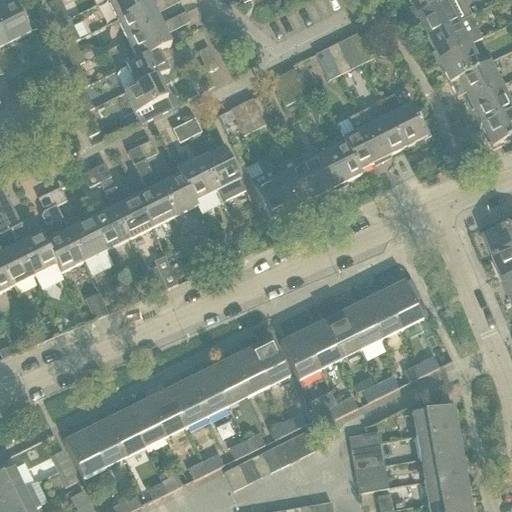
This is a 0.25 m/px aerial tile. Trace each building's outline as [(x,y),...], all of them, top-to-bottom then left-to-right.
[(109,0),(106,2),(117,22),(149,6),(145,0),(109,0)] [(406,0),(415,18),(450,0),(406,0)] [(470,19),(460,0),(450,0),(415,18),(426,40),(458,24),(470,19)] [(117,22),(127,43),(159,27),(153,15),(158,12),(154,3),(149,6),(117,22)] [(14,4),(0,10),(0,35),(6,48),(29,36),(14,4)] [(61,7),(51,13),(58,26),(68,21),(61,7)] [(426,40),(438,63),(469,47),(481,41),(470,19),(458,24),(426,40)] [(127,43),(137,64),(163,51),(169,48),(163,35),(168,32),(164,24),(159,27),(127,43)] [(72,28),(61,33),(68,47),(74,44),(78,42),(72,28)] [(359,35),(347,41),(360,67),(372,61),(359,35)] [(336,46),(324,52),(338,78),(349,72),(336,46)] [(438,63),(449,85),(481,70),(480,69),(469,47),(438,63)] [(77,50),(66,56),(73,70),(78,67),(84,64),(77,50)] [(126,69),(125,70),(135,90),(143,86),(161,77),(168,74),(161,61),(166,59),(163,51),(143,60),(137,64),(126,69)] [(338,78),(324,52),(314,57),(327,84),(338,78)] [(464,95),(469,104),(500,88),(489,65),(480,69),(481,70),(449,85),(456,99),(464,95)] [(292,72),(281,78),(294,104),(305,98),(292,72)] [(81,74),(71,79),(78,93),(83,90),(88,88),(81,74)] [(125,95),(124,96),(125,99),(134,116),(140,128),(172,112),(171,111),(166,101),(159,87),(164,84),(161,77),(143,86),(135,90),(125,95)] [(294,104),(281,78),(270,83),(284,110),(294,104)] [(469,104),(480,126),(511,110),(500,88),(469,104)] [(86,97),(76,103),(82,115),(92,110),(86,97)] [(379,104),(387,119),(403,151),(426,139),(410,107),(400,112),(392,97),(379,104)] [(251,102),(240,107),(253,134),(264,128),(251,102)] [(253,134),(240,107),(229,113),(242,139),(253,134)] [(511,111),(511,110),(480,126),(492,149),(511,138),(511,111)] [(368,111),(357,116),(380,162),(403,151),(387,119),(375,125),(368,111)] [(341,142),(343,146),(344,146),(358,173),(359,173),(380,162),(357,116),(346,122),(353,136),(341,142)] [(90,120),(80,125),(88,140),(98,135),(90,120)] [(193,122),(183,127),(190,140),(200,135),(193,122)] [(190,140),(183,127),(172,133),(178,146),(190,140)] [(148,145),(138,149),(144,163),(154,158),(148,145)] [(343,146),(321,157),(337,189),(361,177),(359,173),(358,173),(344,146),(343,146)] [(135,200),(150,232),(173,221),(157,189),(144,163),(138,149),(126,156),(143,189),(145,189),(148,194),(135,200)] [(216,194),(221,206),(244,194),(223,151),(200,162),(216,194)] [(321,157),(299,169),(315,200),(337,189),(321,157)] [(293,212),(277,180),(266,160),(256,166),(262,178),(249,184),(269,224),(293,212)] [(200,162),(176,174),(178,179),(179,178),(193,206),(194,205),(196,209),(200,217),(222,206),(221,206),(216,194),(200,162)] [(103,167),(93,172),(99,185),(104,195),(114,190),(103,167)] [(299,169),(277,180),(293,212),(315,200),(299,169)] [(93,172),(82,177),(88,191),(99,185),(93,172)] [(157,189),(173,221),(196,209),(194,205),(193,206),(179,178),(178,179),(157,189)] [(112,211),(127,243),(150,232),(135,200),(123,206),(121,202),(122,201),(123,198),(120,190),(116,189),(114,190),(104,195),(103,196),(111,212),(112,211)] [(59,191),(48,196),(54,209),(65,204),(59,191)] [(0,215),(8,232),(16,248),(31,279),(32,279),(55,268),(56,268),(44,245),(45,244),(41,236),(28,242),(26,238),(29,237),(30,233),(26,226),(22,225),(20,226),(3,192),(0,193),(0,215)] [(52,230),(41,236),(45,244),(44,245),(56,268),(55,268),(59,277),(82,265),(66,234),(54,209),(48,196),(36,202),(43,215),(41,215),(40,219),(44,227),(48,227),(51,226),(52,230)] [(89,223),(105,254),(127,243),(112,211),(111,212),(89,223)] [(0,235),(8,232),(0,215),(0,235)] [(89,223),(66,234),(82,265),(89,279),(112,268),(105,254),(104,252),(89,223)] [(511,227),(482,240),(491,262),(511,252),(511,227)] [(16,248),(0,255),(0,270),(9,290),(31,279),(16,248)] [(511,252),(491,262),(500,283),(511,277),(511,252)] [(0,270),(0,294),(9,290),(0,270)] [(156,270),(144,275),(154,298),(166,293),(156,270)] [(511,277),(500,283),(509,304),(511,302),(511,277)] [(382,295),(401,333),(402,333),(401,332),(420,323),(420,324),(422,324),(421,322),(422,322),(429,319),(419,299),(412,302),(404,285),(403,286),(402,285),(401,285),(402,287),(383,296),(382,295)] [(362,305),(380,342),(381,344),(382,343),(381,342),(400,333),(400,334),(401,333),(382,295),(381,295),(381,296),(363,306),(362,305)] [(85,302),(94,323),(108,317),(99,296),(85,302)] [(361,307),(342,316),(360,352),(360,354),(361,354),(360,352),(380,343),(380,344),(381,344),(380,342),(362,305),(360,305),(361,307)] [(340,317),(322,326),(339,363),(340,364),(341,364),(340,362),(359,353),(360,354),(360,352),(342,316),(341,315),(340,316),(340,317)] [(301,335),(300,335),(319,374),(320,374),(319,373),(339,363),(339,364),(340,364),(339,363),(322,326),(321,325),(320,325),(320,327),(301,336),(301,335)] [(280,346),(279,347),(288,365),(297,384),(298,383),(299,384),(300,384),(299,383),(318,373),(319,375),(319,374),(300,335),(299,335),(300,336),(281,346),(281,344),(280,345),(280,346)] [(268,343),(250,352),(268,389),(287,380),(287,381),(289,380),(288,379),(289,379),(280,360),(271,342),(270,342),(269,341),(268,342),(268,343)] [(9,348),(0,352),(0,357),(2,361),(13,355),(9,348)] [(248,353),(229,363),(247,399),(267,390),(267,391),(268,390),(268,389),(250,352),(249,351),(248,352),(248,353)] [(433,360),(417,367),(423,378),(438,371),(433,360)] [(208,372),(227,411),(228,411),(227,409),(246,400),(246,401),(248,401),(247,399),(229,363),(229,362),(227,362),(228,363),(209,373),(208,372)] [(423,378),(417,367),(402,375),(408,386),(423,378)] [(207,373),(188,383),(207,421),(206,420),(226,410),(226,411),(227,411),(208,372),(207,372),(207,373)] [(392,380),(376,387),(382,399),(397,391),(392,380)] [(167,392),(186,431),(186,430),(205,420),(206,422),(207,421),(188,383),(188,382),(187,382),(186,383),(187,384),(168,393),(167,392)] [(382,399),(376,387),(361,395),(367,406),(382,399)] [(147,402),(146,402),(165,440),(185,430),(185,432),(186,431),(167,392),(166,393),(167,394),(147,403),(147,402)] [(351,400),(336,407),(341,419),(356,411),(351,400)] [(126,412),(126,413),(143,448),(145,451),(144,450),(164,440),(165,442),(166,441),(165,440),(146,402),(145,403),(146,404),(143,405),(127,413),(126,412)] [(341,419),(336,407),(320,415),(326,426),(341,419)] [(411,416),(416,440),(456,432),(452,409),(411,416)] [(106,422),(105,423),(124,460),(143,451),(144,452),(145,451),(143,448),(126,413),(125,413),(125,414),(106,424),(106,422)] [(290,435),(305,428),(299,416),(284,424),(290,435)] [(85,432),(84,433),(85,434),(103,471),(103,472),(104,471),(103,470),(123,461),(124,462),(124,461),(124,460),(105,423),(105,424),(86,434),(85,432)] [(274,443),(290,435),(284,424),(269,431),(274,443)] [(416,440),(420,462),(460,455),(456,432),(416,440)] [(307,433),(298,438),(307,457),(317,452),(307,433)] [(65,444),(64,445),(73,463),(81,481),(82,481),(83,482),(84,481),(83,480),(103,471),(85,434),(66,444),(65,442),(64,443),(65,444)] [(379,445),(377,434),(347,440),(349,451),(379,446),(379,445)] [(258,437),(243,444),(248,456),(264,448),(258,437)] [(298,438),(288,443),(298,461),(307,457),(298,438)] [(288,443),(279,447),(288,466),(298,461),(288,443)] [(248,456),(243,444),(228,452),(233,463),(248,456)] [(381,457),(379,446),(349,451),(351,462),(381,457)] [(279,447),(270,452),(279,471),(288,466),(279,447)] [(270,452),(260,456),(270,475),(279,471),(270,452)] [(50,459),(57,474),(69,469),(61,454),(50,459)] [(460,455),(420,462),(424,485),(464,477),(460,455)] [(260,456),(251,461),(260,480),(270,475),(260,456)] [(217,457),(202,465),(207,476),(222,469),(217,457)] [(383,468),(381,457),(351,462),(353,474),(383,468)] [(251,461),(242,466),(251,485),(260,480),(251,461)] [(207,476),(202,465),(187,472),(192,484),(207,476)] [(242,466),(232,470),(241,489),(251,485),(242,466)] [(386,480),(383,468),(353,474),(356,485),(386,480)] [(69,469),(57,474),(65,489),(76,484),(69,469)] [(0,502),(30,488),(23,491),(13,472),(15,472),(14,471),(13,471),(12,470),(0,476),(0,502)] [(241,489),(232,470),(223,475),(232,494),(241,489)] [(464,477),(424,485),(428,507),(468,500),(464,477)] [(175,478),(160,485),(166,497),(181,489),(175,478)] [(388,491),(386,480),(356,485),(358,496),(388,491)] [(166,497),(160,485),(145,492),(151,504),(166,497)] [(0,511),(32,511),(39,509),(29,489),(30,488),(0,502),(0,511)] [(70,500),(76,511),(84,511),(89,510),(81,495),(70,500)] [(376,499),(378,511),(391,511),(389,497),(376,499)] [(134,498),(119,505),(122,511),(134,511),(140,509),(134,498)] [(470,511),(468,500),(428,507),(428,511),(470,511)]
